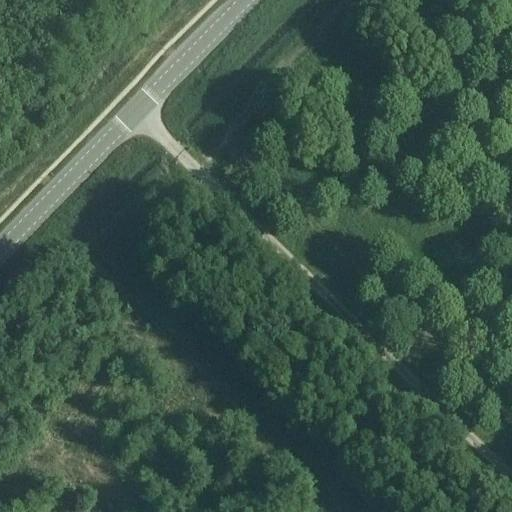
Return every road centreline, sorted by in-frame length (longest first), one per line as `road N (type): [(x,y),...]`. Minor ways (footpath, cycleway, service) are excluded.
road 1 (track): [(132,107),(511,481)]
road 2 (unclassified): [(0,239),(238,0)]
